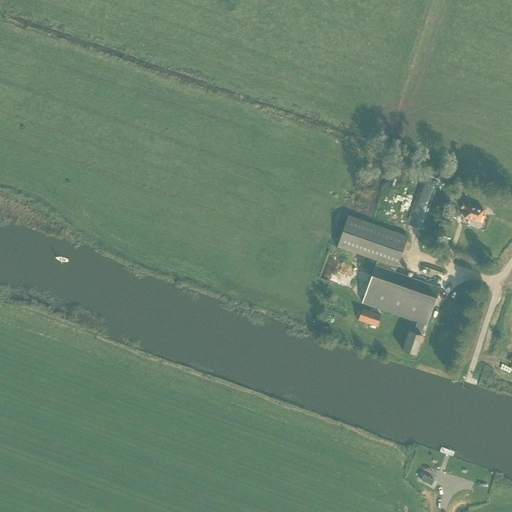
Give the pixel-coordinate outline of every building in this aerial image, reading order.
[(408,213),(421,219),(438,182),(425,176),(408,213)] [(382,212),(402,222),(411,202),(403,198),(402,200),(391,195),(382,212)] [(484,210),(463,203),(461,208),(467,210),(464,218),(479,223),(484,210)] [(408,236),(349,216),(338,247),(377,261),(362,303),(417,322),(413,333),(409,332),(403,350),(416,355),(422,336),(421,336),(425,324),(427,325),(440,288),(395,272),(408,236)] [(327,258),(324,281),(342,283),(345,261),(327,258)] [(442,275),(421,268),(418,277),(438,285),(442,275)] [(382,316),(362,309),(358,320),(377,327),(382,316)] [(435,481),(424,475),(421,480),(432,486),(435,481)]
